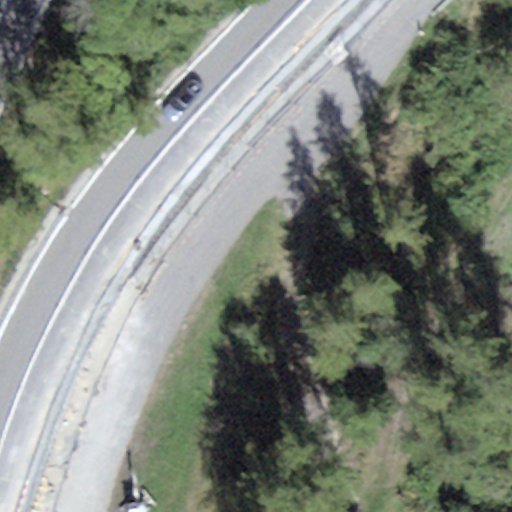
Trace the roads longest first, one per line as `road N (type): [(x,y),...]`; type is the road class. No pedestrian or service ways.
road 1 (residential): [(418,0),(280,143),(195,246),(135,345),(68,511)]
road 2 (secondary): [(0,447),(30,367),(108,226),(211,99),(308,0)]
